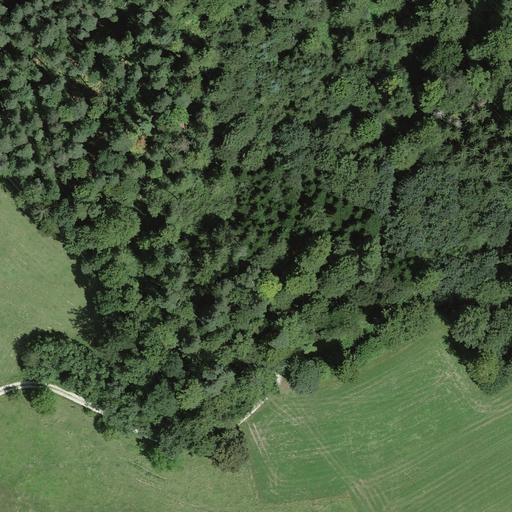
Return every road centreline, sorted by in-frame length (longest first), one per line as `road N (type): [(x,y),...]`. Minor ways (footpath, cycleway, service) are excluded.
road 1 (track): [(0,166),(165,342),(284,374)]
road 2 (track): [(284,374),(245,416),(196,442),(161,440),(37,383),(0,392)]
road 3 (track): [(499,296),(370,317),(284,374)]
